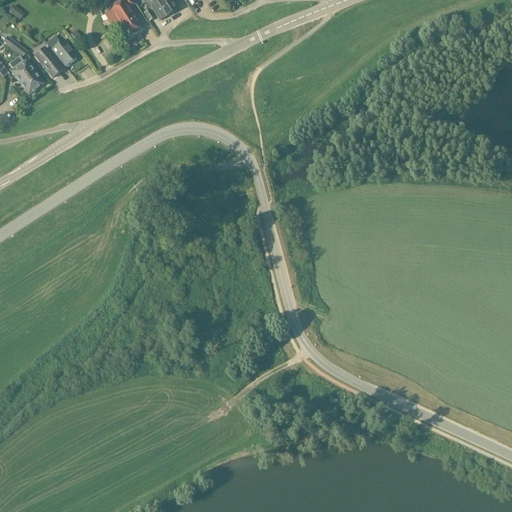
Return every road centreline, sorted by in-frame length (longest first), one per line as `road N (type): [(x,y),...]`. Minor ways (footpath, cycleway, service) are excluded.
road 1 (unclassified): [(0,236),(155,137),(195,128),(224,137),(252,160),(294,324),(319,362),(511,456)]
road 2 (tertiary): [(0,187),(166,81),(355,0)]
